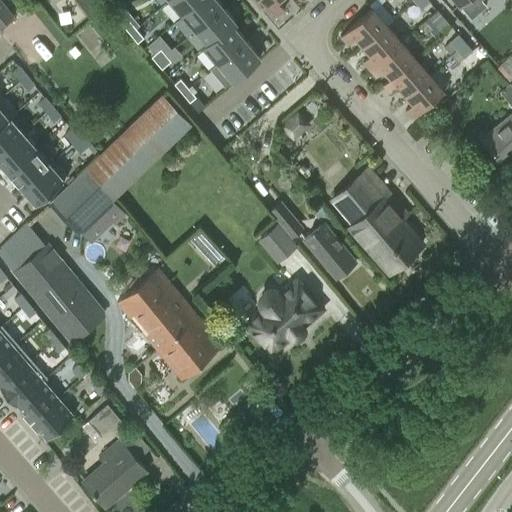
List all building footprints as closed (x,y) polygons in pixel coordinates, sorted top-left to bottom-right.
[(0,0),(0,26),(13,16),(0,0)] [(89,17),(104,5),(100,0),(80,0),(78,3),(89,17)] [(171,0),(182,11),(194,0),(171,0)] [(196,28),(223,4),(219,0),(194,0),(182,11),(196,28)] [(263,0),(277,15),(284,8),(278,2),(280,0),(263,0)] [(421,9),(430,1),(429,0),(415,0),(414,1),(421,9)] [(210,44),(236,22),(238,21),(223,4),(196,28),(210,44)] [(363,47),(388,25),(372,7),(341,34),(348,42),(355,36),(363,47)] [(443,34),(452,26),(444,17),(435,25),(443,34)] [(135,28),(128,19),(122,24),(130,33),(135,28)] [(222,61),(249,38),(236,22),(210,44),(209,46),(222,61)] [(369,67),(401,40),(388,25),(363,47),(370,54),(363,59),(369,67)] [(143,37),(135,28),(130,33),(137,42),(143,37)] [(456,50),(465,42),(458,33),(449,41),(456,50)] [(263,54),(249,38),(222,61),(215,67),(229,84),(263,54)] [(386,86),(417,59),(401,40),(369,67),(376,75),(383,69),(390,77),(383,83),(386,86)] [(449,42),(444,47),(450,55),(456,50),(449,42)] [(463,58),(473,50),(465,42),(456,50),(463,58)] [(75,48),(70,52),(74,57),(79,53),(75,48)] [(160,49),(151,57),(157,62),(160,60),(166,55),(160,49)] [(160,60),(157,62),(162,69),(165,66),(171,61),(166,55),(160,60)] [(511,77),(511,56),(511,55),(500,64),(511,77)] [(406,95),(430,74),(417,59),(386,86),(390,91),(397,85),(406,95)] [(19,65),(13,71),(20,80),(26,75),(19,65)] [(412,103),(405,109),(412,117),(444,90),(430,74),(406,95),(412,103)] [(26,75),(20,80),(28,89),(34,84),(26,75)] [(180,78),(174,84),(182,93),(188,87),(180,78)] [(511,102),(511,83),(502,90),(511,102)] [(188,87),(182,93),(190,102),(196,96),(188,87)] [(81,232),(192,124),(162,93),(51,200),(81,232)] [(3,95),(0,97),(0,125),(10,117),(17,112),(3,95)] [(45,97),(39,102),(46,111),(53,106),(45,97)] [(53,106),(46,111),(54,120),(60,115),(53,106)] [(294,140),(312,124),(298,108),(280,124),(294,140)] [(505,163),(511,157),(511,113),(483,138),(505,163)] [(10,117),(0,125),(0,152),(23,132),(10,117)] [(71,128),(65,133),(73,143),(79,137),(71,128)] [(23,132),(0,152),(0,161),(8,171),(37,147),(23,132)] [(79,137),(73,143),(80,152),(86,146),(90,143),(83,134),(79,137)] [(37,147),(8,171),(22,187),(50,162),(49,162),(37,147)] [(69,179),(55,163),(23,190),(37,206),(69,179)] [(362,172),(333,197),(354,221),(350,225),(390,271),(423,242),(383,196),(388,192),(384,187),(379,192),(362,172)] [(304,227),(281,200),(269,211),(292,237),(304,227)] [(319,203),(309,210),(320,224),(325,220),(330,216),(319,203)] [(338,275),(358,259),(325,220),(320,224),(306,236),(338,275)] [(296,245),(278,223),(259,239),(277,261),(296,245)] [(211,244),(202,252),(213,263),(221,255),(211,244)] [(104,313),(48,246),(16,274),(55,321),(71,340),(94,321),(104,313)] [(173,317),(189,304),(158,267),(118,301),(158,349),(183,328),(173,317)] [(297,279),(281,293),(280,291),(278,289),(276,288),(275,287),(272,286),(270,285),(268,285),(266,286),(264,287),(262,288),(260,289),(259,291),(258,293),(257,295),(257,297),(257,300),(257,302),(258,304),(259,306),(261,307),(263,309),(246,323),(271,352),(290,335),(293,338),(294,338),(295,338),(295,339),(296,339),(296,338),(297,338),(298,338),(299,338),(300,338),(300,337),(301,337),(302,336),(303,336),(303,335),(304,334),(304,333),(305,332),(305,331),(305,330),(305,329),(305,328),(305,327),(305,326),(303,324),(322,308),(297,279)] [(28,302),(20,293),(14,298),(22,307),(28,302)] [(36,311),(28,302),(22,307),(29,317),(36,311)] [(183,328),(158,349),(182,378),(222,344),(189,304),(173,317),(183,328)] [(0,356),(17,342),(1,324),(0,324),(0,356)] [(57,337),(49,328),(43,333),(50,342),(57,337)] [(64,346),(57,337),(50,342),(58,352),(64,346)] [(1,386),(32,359),(17,342),(0,356),(0,384),(1,385),(1,386)] [(43,380),(44,380),(47,377),(32,359),(1,386),(1,385),(0,385),(0,386),(16,404),(17,404),(16,403),(43,380)] [(86,373),(78,363),(72,369),(80,378),(86,373)] [(59,397),(44,380),(43,380),(16,403),(17,404),(32,421),(59,397)] [(93,385),(100,395),(107,390),(99,380),(93,385)] [(74,415),(59,397),(32,421),(47,438),(74,415)] [(127,427),(107,403),(87,420),(101,436),(110,429),(112,429),(117,435),(127,427)] [(244,406),(237,412),(252,430),(259,423),(244,406)] [(107,460),(83,480),(105,505),(147,469),(121,437),(103,453),(107,460)] [(75,459),(65,467),(74,477),(84,469),(75,459)]
